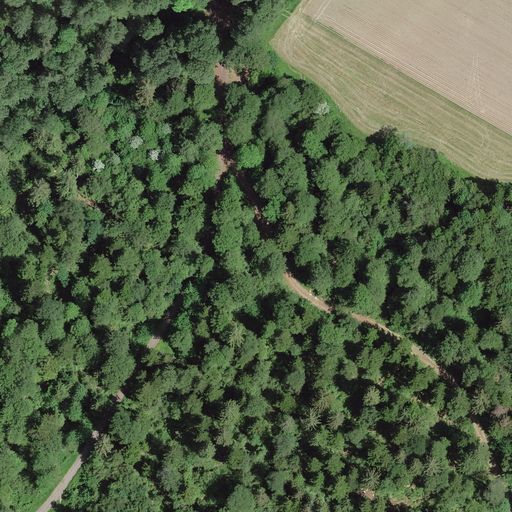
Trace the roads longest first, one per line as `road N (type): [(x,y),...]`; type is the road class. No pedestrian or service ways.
road 1 (track): [(510,511),(457,389),(396,338),(302,293),(278,259),(245,178),(226,158)]
road 2 (track): [(43,511),(190,282),(226,158)]
road 3 (track): [(226,158),(222,51),(243,0)]
